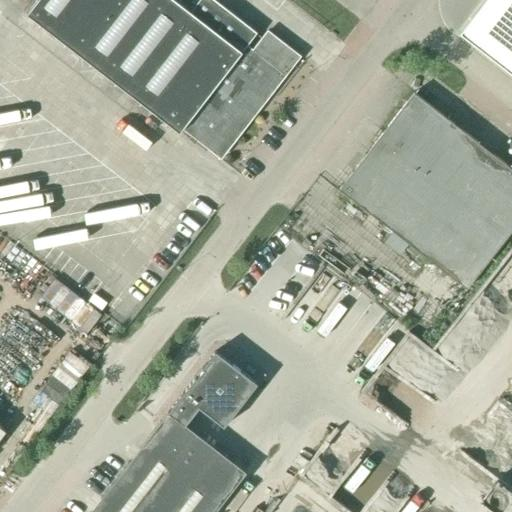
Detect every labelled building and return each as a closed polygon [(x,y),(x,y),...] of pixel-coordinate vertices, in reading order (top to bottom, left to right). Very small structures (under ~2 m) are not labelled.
[(199,0),(189,12),(173,0),(38,0),(28,14),(180,131),(182,129),(221,159),(300,56),(267,31),(256,46),(258,48),(255,52),(246,45),(241,52),(255,34),(213,0),(199,0)] [(511,0),(483,0),(459,32),(511,72),(511,0)] [(466,288),(511,230),(511,169),(414,93),(339,189),(466,288)] [(168,412),(169,413),(186,426),(199,409),(223,427),(257,384),(215,351),(202,369),(203,369),(196,377),(195,377),(168,412)] [(215,511),(246,473),(186,426),(169,413),(91,511),(215,511)]
